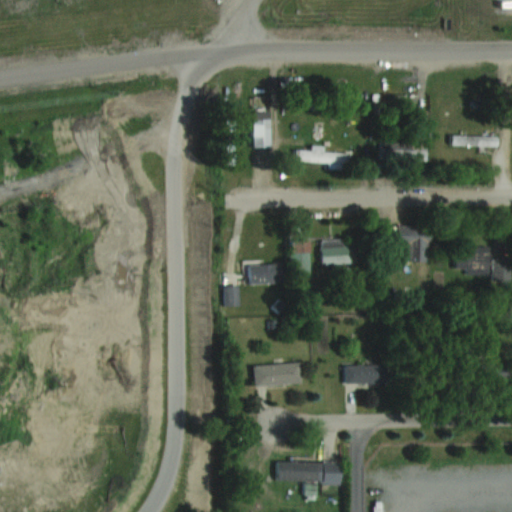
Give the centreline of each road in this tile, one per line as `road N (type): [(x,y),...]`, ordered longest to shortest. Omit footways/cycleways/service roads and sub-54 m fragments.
road 1 (residential): [(213,53),(191,83),(181,123),(179,438),(151,511)]
road 2 (residential): [(511,196),(236,200)]
road 3 (residential): [(511,419),(275,422)]
